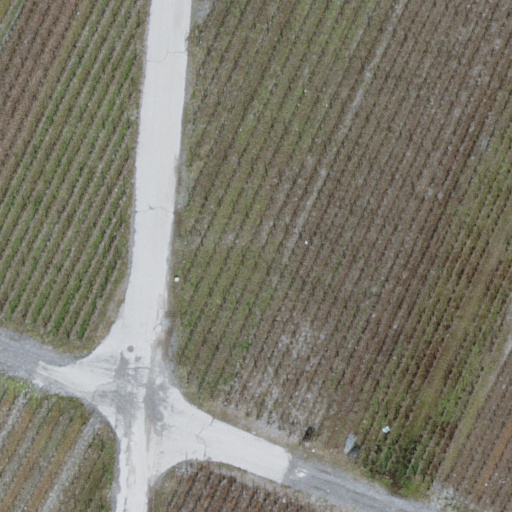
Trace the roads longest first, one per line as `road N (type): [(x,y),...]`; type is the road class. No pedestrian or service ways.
road 1 (track): [(132,511),(172,0)]
road 2 (track): [(0,348),(399,511)]
